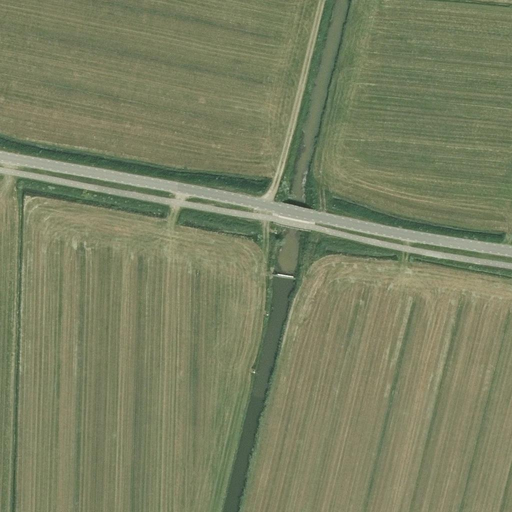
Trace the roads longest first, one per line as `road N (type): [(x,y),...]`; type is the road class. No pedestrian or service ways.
road 1 (unclassified): [(511,250),(0,157)]
road 2 (track): [(266,206),(321,0)]
